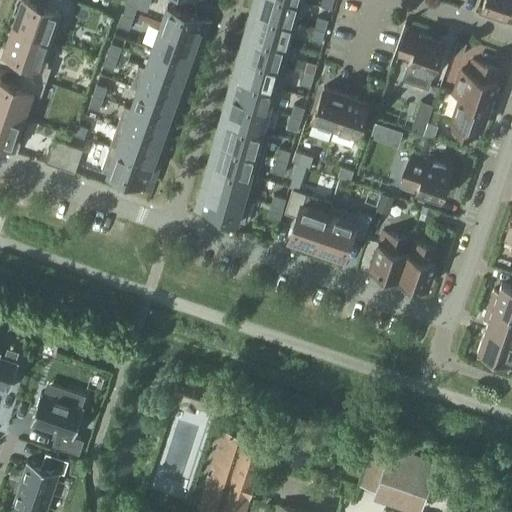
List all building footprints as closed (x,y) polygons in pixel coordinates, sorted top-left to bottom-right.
[(13,24),(13,25),(56,40),(65,14),(68,16),(73,2),(68,0),(47,0),(45,6),(26,0),(23,0),(20,10),(18,10),(13,23),(13,24)] [(260,0),(257,12),(293,22),(298,0),(260,0)] [(321,0),(320,6),(331,9),(333,0),(321,0)] [(511,0),(483,0),(481,8),(511,18),(511,0)] [(127,2),(123,14),(133,17),(137,6),(127,2)] [(167,6),(159,27),(202,42),(210,22),(204,20),(204,19),(199,17),(189,13),(184,12),(181,11),(167,6)] [(257,12),(251,33),(287,44),(293,22),(257,12)] [(133,17),(123,14),(119,25),(129,29),(133,17)] [(317,16),(314,28),(325,31),(328,19),(317,16)] [(27,60),(22,73),(46,81),(51,67),(47,65),(56,40),(13,25),(12,27),(7,40),(9,41),(5,52),(27,60)] [(159,27),(152,47),(189,60),(197,40),(202,42),(159,27)] [(325,31),(314,28),(311,39),(321,42),(325,31)] [(408,29),(398,58),(409,62),(404,78),(427,86),(443,41),(408,29)] [(251,33),(244,55),(287,68),(288,67),(281,64),(287,44),(251,33)] [(456,39),(451,52),(462,55),(466,43),(456,39)] [(111,43),(107,54),(117,58),(121,46),(111,43)] [(138,64),(138,65),(182,81),(189,60),(152,47),(145,67),(138,64)] [(117,58),(107,54),(103,65),(113,69),(117,58)] [(244,55),(238,77),(281,89),(287,68),(244,55)] [(306,60),(303,72),(313,75),(317,63),(306,60)] [(461,69),(453,91),(489,104),(500,71),(471,60),(467,72),(461,69)] [(138,65),(131,86),(175,101),(182,81),(138,65)] [(313,75),(303,72),(300,83),(310,86),(313,75)] [(0,110),(28,120),(37,95),(41,96),(46,81),(22,73),(17,87),(0,80),(0,110)] [(238,77),(232,99),(268,109),(274,88),(281,90),(281,89),(238,77)] [(374,82),(371,89),(379,92),(382,84),(374,82)] [(96,83),(92,95),(103,98),(107,87),(96,83)] [(124,105),(124,106),(168,122),(175,101),(131,86),(137,89),(131,107),(124,105)] [(311,122),(334,130),(346,94),(324,86),(311,122)] [(489,104),(453,91),(453,93),(459,95),(448,127),(478,138),(489,104)] [(346,94),(334,130),(356,138),(368,102),(346,94)] [(103,98),(92,95),(88,106),(99,110),(103,98)] [(232,99),(226,121),(269,133),(262,131),(268,109),(232,99)] [(410,130),(423,134),(427,122),(433,105),(421,101),(410,130)] [(294,104),(290,115),(301,119),(304,107),(294,104)] [(124,106),(116,126),(160,142),(168,122),(124,106)] [(28,120),(0,110),(0,140),(19,147),(28,120)] [(301,119),(290,115),(286,127),(297,130),(301,119)] [(226,121),(220,143),(263,155),(269,133),(226,121)] [(375,122),(370,136),(398,146),(403,131),(375,122)] [(427,122),(423,134),(434,138),(438,125),(427,122)] [(72,133),(84,137),(87,127),(76,123),(72,133)] [(116,126),(109,146),(159,164),(153,162),(160,142),(116,126)] [(46,162),(60,167),(68,144),(54,139),(46,162)] [(220,143),(214,165),(256,177),(263,155),(220,143)] [(68,144),(60,167),(74,172),(82,149),(68,144)] [(159,164),(109,146),(101,168),(108,170),(107,173),(122,178),(123,175),(124,176),(130,178),(138,180),(146,183),(151,185),(159,164)] [(280,147),(276,159),(287,162),(290,150),(280,147)] [(296,162),(309,166),(313,156),(300,151),(296,162)] [(401,186),(439,199),(452,163),(429,155),(426,161),(411,156),(401,186)] [(287,162),(276,159),(273,171),(284,174),(287,162)] [(202,185),(202,186),(250,199),(256,177),(214,165),(207,187),(202,185)] [(337,176),(350,180),(354,170),(341,165),(337,176)] [(256,189),(275,192),(277,179),(259,175),(256,189)] [(250,199),(202,186),(195,208),(201,209),(201,210),(214,214),(215,214),(221,215),(223,216),(229,218),(244,222),(250,199)] [(314,248),(316,248),(332,202),(292,188),(284,212),(297,216),(290,238),(301,241),(300,243),(314,248)] [(394,197),(381,193),(374,214),(387,218),(394,197)] [(274,194),(271,205),(283,208),(285,198),(274,194)] [(332,202),(316,248),(317,249),(331,254),(331,252),(343,256),(350,235),(363,240),(372,216),(358,211),(356,215),(331,206),(332,202)] [(283,208),(271,205),(268,215),(280,219),(283,208)] [(421,213),(419,218),(427,220),(428,215),(436,218),(438,211),(424,206),(421,213)] [(370,266),(399,276),(411,241),(382,231),(370,266)] [(411,241),(399,276),(427,286),(439,251),(411,241)] [(493,289),(488,304),(511,312),(511,285),(511,286),(501,282),(498,290),(493,289)] [(487,320),(485,328),(511,337),(511,312),(488,304),(483,319),(487,320)] [(511,337),(485,328),(477,351),(494,358),(492,365),(508,371),(511,363),(511,337)] [(0,386),(9,390),(18,363),(0,356),(0,386)] [(176,378),(171,393),(182,397),(181,400),(187,402),(207,409),(210,399),(224,404),(228,392),(227,392),(188,379),(187,382),(176,378)] [(65,402),(42,393),(42,392),(41,392),(30,424),(31,424),(31,423),(57,432),(52,445),(79,454),(84,439),(74,436),(84,406),(82,406),(82,407),(80,407),(84,395),(69,390),(65,402)] [(293,417),(291,426),(300,428),(302,419),(293,417)] [(196,511),(244,511),(266,445),(222,431),(196,511)] [(312,460),(308,441),(290,435),(275,448),(279,467),(298,473),(312,460)] [(377,484),(375,490),(421,506),(436,462),(391,446),(377,484)] [(27,460),(11,508),(23,511),(44,511),(59,472),(63,473),(68,460),(45,453),(41,465),(27,460)]
